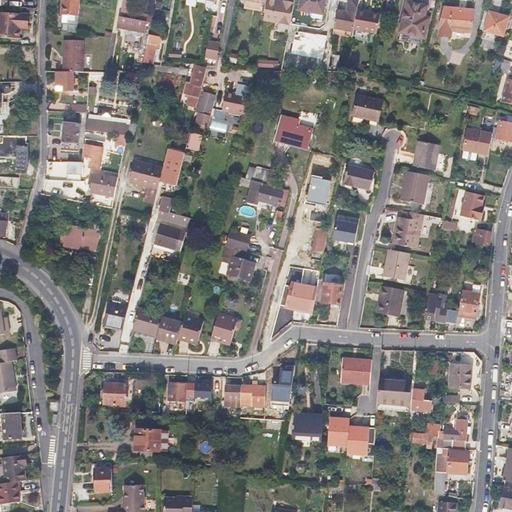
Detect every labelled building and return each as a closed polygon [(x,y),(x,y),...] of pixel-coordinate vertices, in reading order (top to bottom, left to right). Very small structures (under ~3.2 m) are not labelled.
[(62,0),(61,15),(76,16),(79,0),(62,0)] [(144,49),(145,42),(149,22),(145,21),(146,15),(130,9),(132,0),(122,0),(117,27),(142,31),(139,48),(144,49)] [(245,0),(244,8),(264,11),(266,4),(245,0)] [(322,14),(324,4),(324,0),(300,0),(298,10),(322,14)] [(357,0),(347,0),(343,26),(353,27),(356,9),(357,0)] [(424,37),(426,27),(428,18),(423,17),(426,6),(407,1),(400,32),(424,37)] [(439,31),(439,34),(439,38),(450,39),(450,32),(470,33),(472,11),(440,8),(438,31),(439,31)] [(356,9),(353,27),(352,30),(368,33),(377,34),(381,14),(356,9)] [(479,30),(492,33),(504,36),(509,16),(484,10),(479,30)] [(0,12),(0,37),(18,38),(19,28),(19,23),(24,23),(25,14),(0,12)] [(28,14),(25,14),(24,23),(19,23),(19,28),(27,28),(28,14)] [(368,33),(352,30),(351,36),(367,39),(368,33)] [(148,42),(145,42),(144,49),(141,62),(152,63),(154,48),(153,48),(154,44),(158,45),(160,35),(150,33),(148,42)] [(64,72),(73,72),(82,72),(82,41),(63,41),(63,56),(65,56),(64,72)] [(219,44),(206,42),(203,58),(216,61),(219,44)] [(230,60),(234,61),(239,62),(240,56),(231,54),(230,60)] [(329,67),(333,68),(337,68),(339,57),(331,56),(329,67)] [(502,59),(501,65),(499,71),(507,73),(510,61),(502,59)] [(201,67),(195,66),(190,84),(184,83),(182,92),(188,94),(185,105),(196,107),(206,67),(201,65),(201,67)] [(281,78),(281,70),(267,70),(267,78),(281,78)] [(73,91),(73,72),(64,72),(60,72),(56,72),(56,87),(63,87),(63,91),(73,91)] [(511,80),(507,79),(501,103),(511,105),(511,80)] [(201,90),(205,91),(208,92),(210,85),(203,83),(201,90)] [(237,94),(236,94),(233,93),(225,91),(220,109),(243,116),(247,97),(239,95),(237,94)] [(198,114),(196,124),(207,127),(214,96),(201,93),(196,113),(198,114)] [(358,96),(355,107),(353,117),(378,123),(383,102),(358,96)] [(297,119),(288,117),(280,114),(275,131),(286,134),(284,139),(305,145),(310,127),(296,124),(297,119)] [(123,124),(85,117),(85,120),(84,130),(126,136),(128,120),(124,120),(123,124)] [(378,126),(378,123),(353,117),(351,123),(362,125),(362,123),(378,126)] [(62,120),(62,128),(61,136),(63,136),(62,148),(77,150),(79,122),(62,120)] [(491,136),(493,137),(496,137),(496,139),(511,141),(511,124),(499,121),(497,128),(492,128),(491,135),(491,136)] [(491,136),(491,135),(466,129),(462,149),(464,149),(476,152),(487,154),(491,136)] [(274,136),(284,139),(286,134),(275,131),(274,136)] [(86,140),(85,147),(84,155),(89,156),(87,165),(98,168),(104,141),(86,140)] [(433,169),(436,157),(438,145),(417,141),(412,165),(433,169)] [(476,152),(464,149),(462,156),(474,159),(476,152)] [(165,165),(164,170),(163,176),(166,177),(166,179),(174,181),(179,161),(182,162),(183,155),(173,152),(169,166),(165,165)] [(29,173),(30,160),(17,159),(17,172),(29,173)] [(68,173),(75,173),(81,172),(82,160),(68,161),(68,173)] [(162,167),(134,160),(129,182),(149,187),(146,199),(153,201),(162,167)] [(68,179),(67,162),(46,162),(46,179),(68,179)] [(343,183),(357,186),(370,189),(374,171),(346,166),(343,183)] [(251,181),(268,186),(271,173),(248,167),(245,179),(251,181)] [(406,171),(403,185),(400,200),(422,204),(428,175),(406,171)] [(117,177),(106,175),(94,172),(90,191),(113,196),(117,177)] [(280,189),(268,186),(251,181),(246,201),(257,204),(259,199),(278,204),(281,193),(279,193),(280,189)] [(459,216),(464,217),(480,221),(482,211),(479,210),(481,205),(483,193),(465,188),(459,216)] [(52,199),(51,205),(50,211),(60,213),(61,205),(64,205),(65,201),(52,199)] [(83,211),(73,209),(71,220),(81,221),(83,211)] [(282,213),(279,212),(276,211),(273,224),(279,225),(282,213)] [(402,218),(400,218),(398,217),(392,244),(416,248),(423,215),(403,211),(402,218)] [(169,213),(168,217),(167,221),(185,226),(187,218),(169,213)] [(357,245),(362,224),(338,219),(333,240),(357,245)] [(442,221),(440,229),(455,232),(457,224),(442,221)] [(197,224),(190,223),(186,235),(194,237),(197,224)] [(175,250),(176,244),(179,230),(160,226),(155,245),(152,244),(149,257),(163,260),(167,248),(175,250)] [(8,239),(11,240),(14,241),(19,229),(13,227),(8,239)] [(66,228),(66,231),(65,234),(62,233),(61,242),(63,242),(63,244),(96,250),(99,237),(81,233),(81,231),(66,228)] [(185,232),(179,230),(176,244),(181,246),(185,232)] [(474,230),(473,236),(472,242),(488,245),(490,232),(474,230)] [(226,247),(246,252),(250,236),(230,231),(226,247)] [(246,252),(226,247),(222,263),(229,265),(232,265),(230,276),(242,279),(247,260),(244,259),(246,252)] [(388,250),(386,263),(383,276),(404,280),(409,253),(388,250)] [(250,270),(252,261),(247,260),(242,279),(250,282),(253,270),(250,270)] [(299,288),(294,308),(293,310),(311,314),(317,287),(300,283),(299,288)] [(330,303),(330,305),(330,307),(338,307),(338,304),(340,304),(342,285),(324,283),(322,302),(330,303)] [(278,305),(294,308),(299,288),(291,286),(283,284),(278,305)] [(382,286),(379,299),(377,313),(398,317),(403,290),(382,286)] [(462,291),(458,312),(458,314),(475,317),(479,294),(462,291)] [(458,314),(458,312),(439,308),(440,302),(437,301),(438,295),(428,294),(424,319),(445,323),(445,322),(456,324),(458,314)] [(122,330),(125,319),(127,308),(108,303),(103,325),(122,330)] [(158,335),(163,317),(163,315),(137,308),(133,328),(158,335)] [(7,326),(3,326),(2,319),(1,309),(0,309),(0,335),(8,334),(7,326)] [(240,320),(218,314),(211,339),(231,345),(236,329),(237,330),(239,329),(241,322),(240,320)] [(204,322),(184,316),(182,323),(178,339),(198,345),(204,322)] [(182,323),(163,317),(158,335),(157,338),(177,343),(178,339),(182,323)] [(14,348),(7,349),(0,350),(0,393),(14,391),(11,362),(16,361),(14,348)] [(372,361),(357,360),(343,359),(341,381),(370,383),(372,361)] [(296,365),(298,383),(305,383),(303,364),(296,365)] [(451,364),(450,376),(449,387),(468,388),(470,366),(451,364)] [(186,384),(186,397),(186,398),(211,398),(212,381),(208,381),(208,385),(186,384)] [(377,412),(392,413),(408,414),(411,384),(379,382),(377,412)] [(182,397),(186,397),(186,384),(186,383),(169,383),(169,393),(182,393),(182,397)] [(105,405),(115,405),(126,405),(126,384),(105,384),(105,405)] [(240,403),(240,399),(241,389),(241,386),(224,386),(223,404),(240,405),(240,403)] [(240,403),(245,403),(251,403),(251,407),(265,408),(266,387),(251,387),(251,389),(241,389),(240,399),(240,403)] [(429,412),(429,406),(430,400),(425,400),(422,400),(423,390),(413,389),(411,410),(429,412)] [(442,402),(450,403),(459,403),(459,395),(443,394),(442,402)] [(49,414),(53,415),(58,415),(59,403),(51,402),(49,414)] [(3,418),(3,427),(4,440),(22,439),(20,412),(2,414),(3,418)] [(452,448),(458,449),(465,449),(466,434),(469,434),(469,426),(466,426),(467,416),(456,415),(455,430),(444,429),(443,439),(452,440),(452,448)] [(323,417),(309,416),(294,416),(293,440),(322,442),(323,417)] [(327,445),(348,447),(349,429),(349,422),(329,420),(327,445)] [(281,430),(281,421),(266,421),(266,430),(281,430)] [(440,426),(432,425),(424,424),(415,423),(414,434),(429,436),(438,436),(438,432),(440,432),(440,426)] [(169,431),(138,429),(136,449),(168,452),(169,431)] [(347,454),(356,455),(366,456),(366,459),(372,459),(374,433),(368,432),(368,430),(349,429),(348,447),(347,450),(347,454)] [(444,482),(445,482),(447,482),(447,474),(466,475),(468,453),(451,451),(450,449),(437,448),(433,495),(443,496),(444,482)] [(505,482),(511,483),(511,448),(510,448),(507,461),(507,465),(506,467),(503,481),(505,482)] [(5,483),(16,482),(19,481),(24,480),(23,466),(26,465),(25,455),(1,459),(2,462),(0,463),(1,465),(3,464),(5,483)] [(112,469),(103,469),(94,470),(94,490),(112,490),(112,469)] [(17,492),(16,482),(5,483),(0,483),(0,504),(18,502),(17,492)] [(511,483),(505,482),(503,494),(500,507),(511,508),(511,483)] [(121,511),(139,511),(144,511),(143,486),(124,487),(125,504),(122,504),(121,511)] [(191,511),(192,498),(183,498),(162,497),(161,511),(191,511)] [(438,511),(454,511),(456,504),(439,503),(438,511)]
